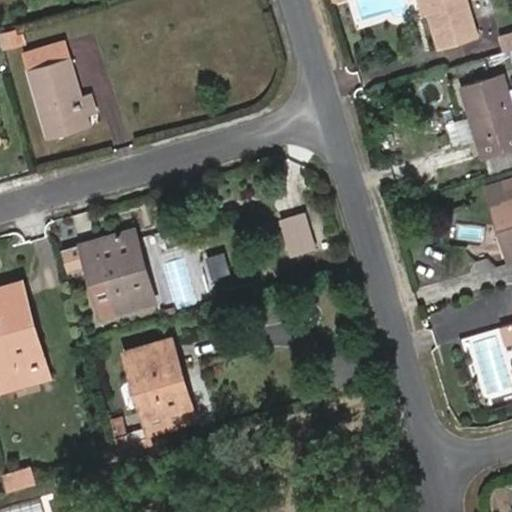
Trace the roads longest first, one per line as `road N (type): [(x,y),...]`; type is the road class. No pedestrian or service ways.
road 1 (residential): [(436,468),(333,119)]
road 2 (residential): [(0,211),(333,119)]
road 3 (residential): [(333,119),(297,0)]
